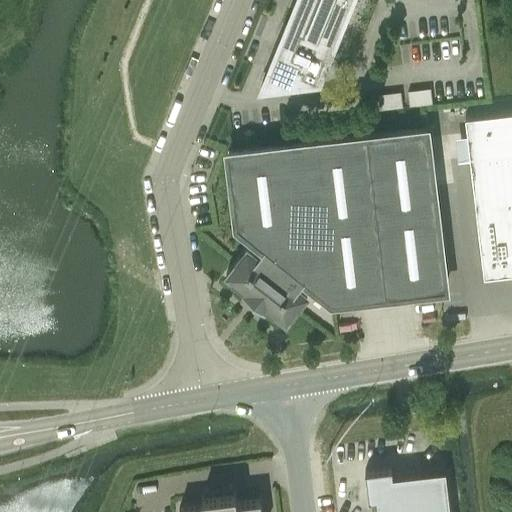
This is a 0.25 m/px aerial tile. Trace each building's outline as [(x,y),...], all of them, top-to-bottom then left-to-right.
[(346,13),(313,0),(295,0),(267,69),(272,71),(274,86),(318,81),(346,13)] [(313,0),(346,13),(351,0),(313,0)] [(483,275),(511,271),(511,110),(464,116),(483,275)] [(236,225),(263,247),(256,255),(246,248),(225,274),(245,290),(242,293),(263,309),(265,306),(285,321),(306,295),(297,287),(304,278),(331,300),(445,287),(426,128),(227,151),(236,225)] [(209,490),(261,486),(263,511),(276,511),(272,459),(207,464),(209,490)] [(391,467),(364,470),(368,498),(375,497),(376,511),(450,511),(445,468),(392,474),(391,467)] [(261,511),(260,498),(236,501),(235,491),(201,494),(203,504),(179,507),(179,511),(261,511)]
